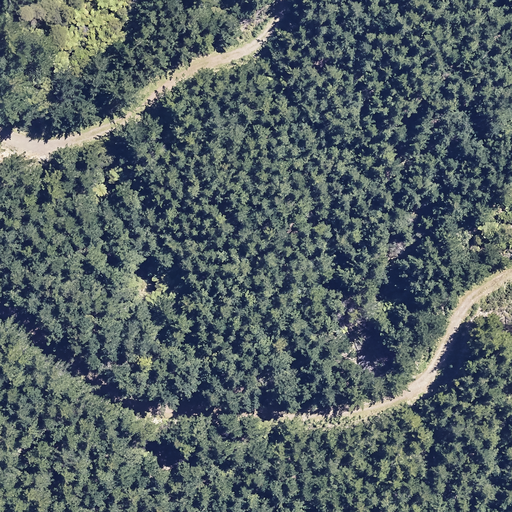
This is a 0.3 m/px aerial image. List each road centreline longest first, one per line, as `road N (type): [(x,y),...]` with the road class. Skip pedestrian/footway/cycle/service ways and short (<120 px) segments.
road 1 (track): [(0,314),(69,364),(143,397),(267,417),(347,412),(438,378),(460,322),(511,275)]
road 2 (track): [(0,134),(122,124),(255,42),(277,0)]
